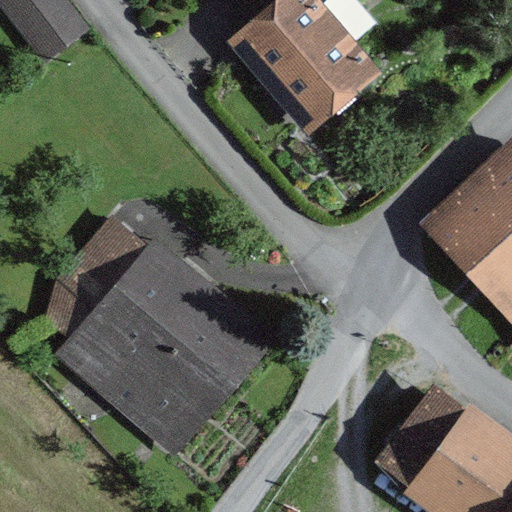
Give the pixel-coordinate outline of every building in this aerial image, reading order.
[(91,23),(71,0),(0,0),(46,59),(91,23)] [(379,17),(364,0),(240,0),(253,14),(228,35),(310,130),(383,67),(356,36),(379,17)] [(511,130),(419,213),(511,317),(511,130)] [(44,318),(66,337),(55,350),(174,454),(274,340),(153,234),(145,243),(109,212),(55,275),(44,318)] [(511,511),(511,426),(472,396),(468,402),(436,378),(381,451),(414,476),(407,484),(444,511),(511,511)]
